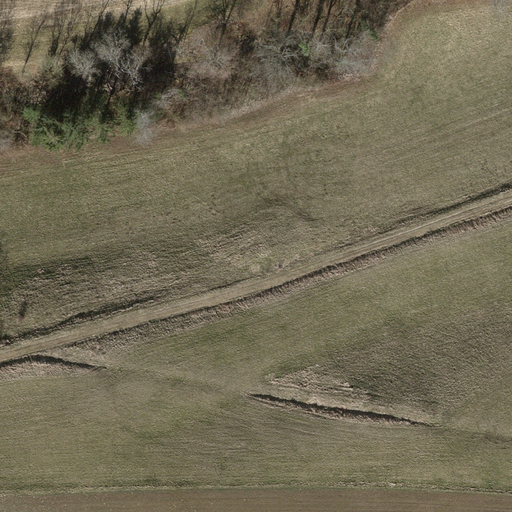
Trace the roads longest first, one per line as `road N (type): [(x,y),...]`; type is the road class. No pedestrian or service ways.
road 1 (track): [(511,192),(323,262),(34,349)]
road 2 (track): [(34,349),(511,437)]
